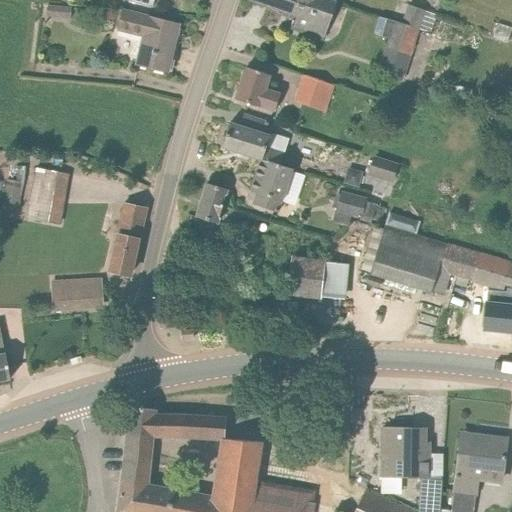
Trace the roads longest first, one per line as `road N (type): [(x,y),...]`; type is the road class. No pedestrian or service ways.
road 1 (tertiary): [(150,379),(143,330),(149,258),(228,0)]
road 2 (secondary): [(511,371),(347,356),(150,379)]
